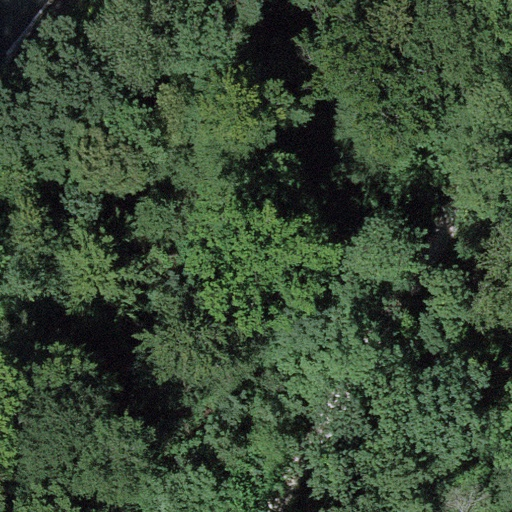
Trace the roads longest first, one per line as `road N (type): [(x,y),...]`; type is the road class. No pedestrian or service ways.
road 1 (track): [(511,124),(279,511)]
road 2 (track): [(181,0),(0,165)]
